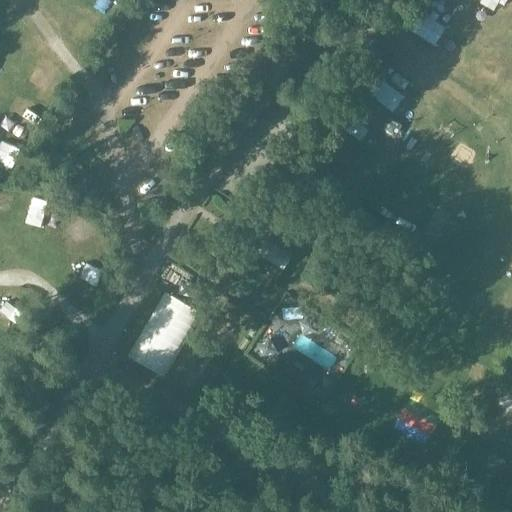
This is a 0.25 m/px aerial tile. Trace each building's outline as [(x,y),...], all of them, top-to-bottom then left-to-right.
[(173,0),(162,0),(172,24),(181,21),(173,0)] [(156,14),(146,17),(156,43),(166,39),(156,14)] [(377,106),(386,86),(374,80),(364,100),(377,106)] [(340,131),(348,138),(362,122),(354,115),(340,131)] [(389,148),(402,138),(396,129),(382,140),(389,148)] [(0,210),(10,211),(10,199),(0,198),(0,210)] [(299,238),(274,224),(262,244),(250,264),(275,280),(299,238)] [(167,299),(133,363),(169,382),(189,344),(176,337),(190,311),(167,299)]
